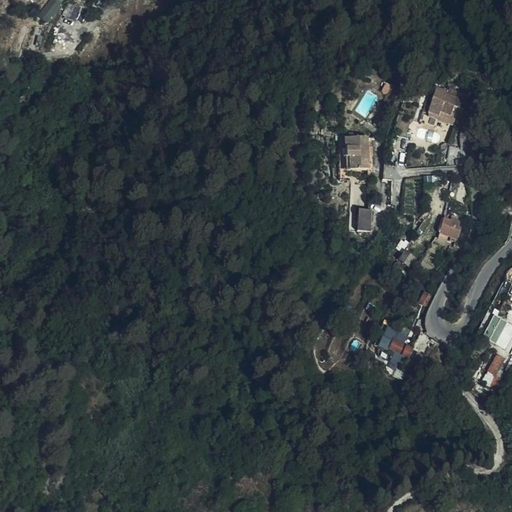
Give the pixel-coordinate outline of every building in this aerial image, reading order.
[(49,0),(39,16),(49,22),(62,2),(59,0),(49,0)] [(383,94),(387,85),(375,79),(370,87),(378,91),(383,94)] [(393,88),(387,85),(383,94),(384,96),(385,97),(386,97),(389,96),(393,88)] [(430,115),(440,118),(441,114),(451,118),(454,108),(459,110),(460,110),(462,102),(454,100),(447,97),(447,94),(436,91),(429,115),(430,115)] [(450,122),(440,118),(430,115),(429,116),(429,119),(454,127),(459,110),(454,108),(451,118),(450,122)] [(367,158),(367,149),(367,139),(344,140),(346,172),(368,171),(367,158)] [(370,233),(371,212),(358,211),(357,232),(370,233)] [(466,225),(459,223),(458,227),(451,225),(448,237),(449,237),(458,240),(458,242),(461,243),(461,241),(463,241),(466,225)] [(460,246),(461,243),(458,242),(458,240),(449,237),(448,243),(460,246)] [(403,252),(399,261),(410,266),(415,258),(403,252)] [(426,307),(431,298),(424,294),(420,303),(426,307)] [(511,323),(492,315),(483,339),(508,349),(511,339),(511,323)] [(407,347),(392,339),(388,349),(393,352),(388,363),(397,368),(407,347)] [(416,368),(422,358),(416,354),(409,364),(416,368)] [(488,382),(491,370),(485,368),(482,379),(488,382)]
